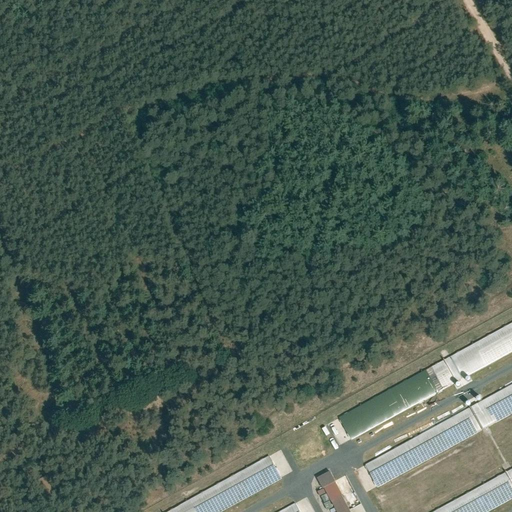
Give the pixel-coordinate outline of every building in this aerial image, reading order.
[(511,321),(338,418),(350,440),(511,350),(511,321)] [(511,383),(364,464),(377,487),(511,412),(511,383)] [(268,454),(164,511),(218,511),(281,477),(268,454)] [(511,467),(431,511),(486,511),(511,498),(511,467)] [(351,511),(328,468),(315,475),(334,511),(351,511)] [(299,511),(294,503),(277,511),(299,511)]
